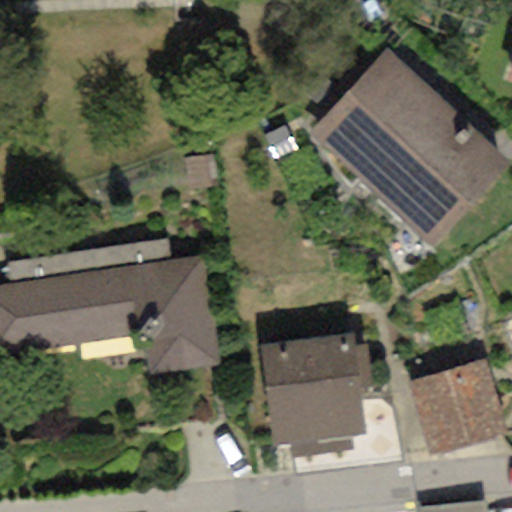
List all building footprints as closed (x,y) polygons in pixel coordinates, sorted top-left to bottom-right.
[(511,166),(387,49),(308,133),(433,250),(511,166)] [(3,262),(7,285),(171,261),(167,238),(3,262)] [(7,285),(0,285),(0,354),(143,333),(150,376),(219,366),(202,256),(171,261),(7,285)] [(352,347),(350,334),(258,345),(272,448),(287,446),(288,458),(352,450),(351,437),(363,436),(356,388),(352,347)] [(366,345),(352,347),(356,388),(370,387),(366,345)] [(506,436),(484,361),(406,383),(428,459),(506,436)]
